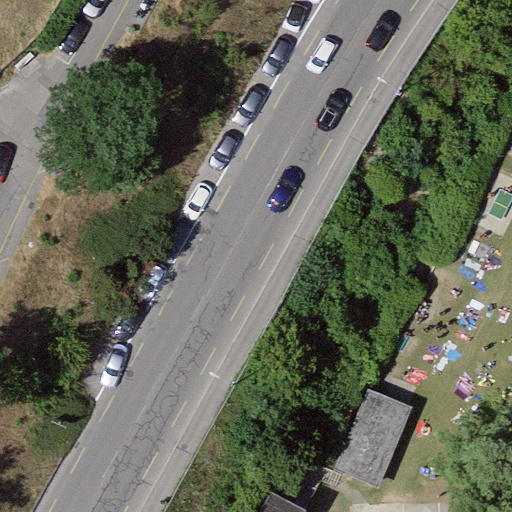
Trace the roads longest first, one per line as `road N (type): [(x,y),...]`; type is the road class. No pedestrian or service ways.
road 1 (primary): [(90,511),(385,0)]
road 2 (residential): [(124,0),(29,171)]
